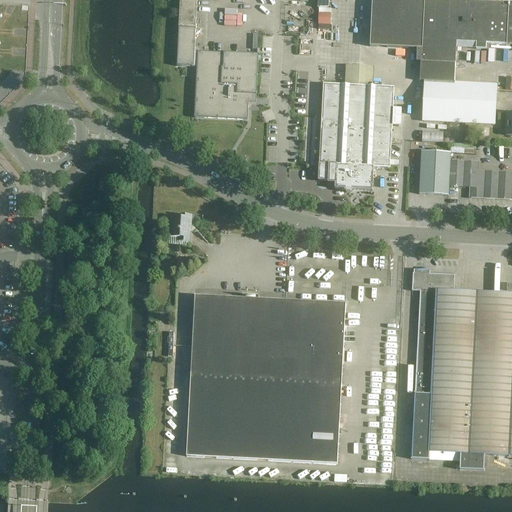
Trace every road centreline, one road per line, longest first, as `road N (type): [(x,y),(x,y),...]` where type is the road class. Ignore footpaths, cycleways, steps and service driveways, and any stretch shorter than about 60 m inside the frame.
road 1 (tertiary): [(511,241),(302,225),(133,141),(81,137)]
road 2 (secondary): [(27,511),(43,169)]
